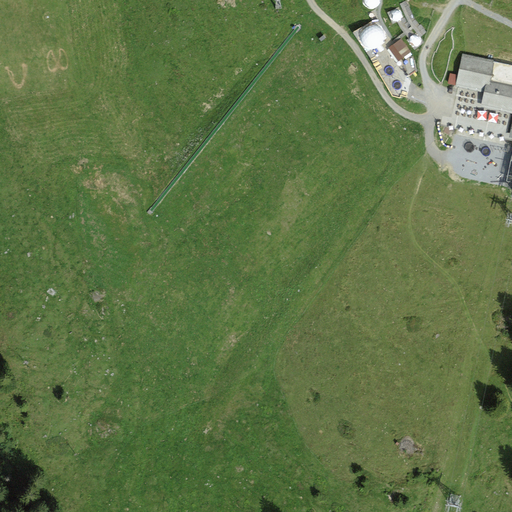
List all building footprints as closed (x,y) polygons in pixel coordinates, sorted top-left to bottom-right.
[(397,4),(382,12),(387,21),(401,13),(397,4)] [(406,95),(416,70),(410,51),(401,57),(393,45),(388,35),(368,56),(392,93),(399,95),(400,93),(406,95)] [(393,45),(401,57),(410,51),(401,39),(393,45)] [(511,136),(511,62),(494,59),(493,60),(464,54),(460,73),(450,71),(448,81),(457,83),(457,86),(484,92),(481,105),(511,111),(511,132),(511,136)] [(511,111),(481,105),(484,92),(457,86),(450,116),(442,114),(441,121),(511,136),(511,132),(511,111)]
